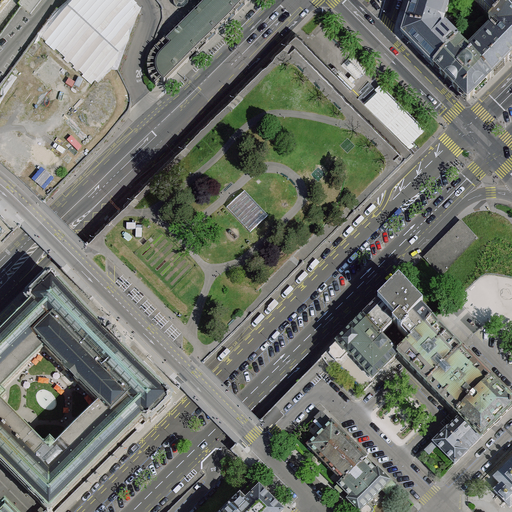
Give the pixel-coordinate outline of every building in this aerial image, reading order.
[(0,0),(0,14),(11,0),(0,0)] [(24,0),(21,5),(26,9),(33,14),(43,0),(24,0)] [(132,16),(113,0),(81,0),(63,15),(116,61),(132,16)] [(207,0),(166,41),(170,45),(160,54),(156,63),(155,70),(159,77),(165,83),(177,72),(250,0),(207,0)] [(434,67),(459,42),(445,28),(441,33),(440,32),(441,29),(440,24),(438,23),(438,22),(444,23),(451,0),(414,0),(403,36),(434,67)] [(511,0),(467,0),(468,1),(468,0),(475,0),(494,18),(511,0)] [(511,0),(494,18),(489,22),(499,32),(496,34),(491,30),(468,52),(468,53),(492,78),(511,57),(511,0)] [(468,53),(468,52),(459,42),(434,67),(468,101),(492,78),(468,53)] [(54,54),(35,74),(50,88),(69,68),(54,54)] [(478,241),(460,224),(424,260),(441,277),(478,241)] [(111,335),(51,274),(42,283),(31,294),(29,301),(0,329),(0,459),(51,510),(146,417),(151,417),(171,397),(114,339),(111,335)] [(423,306),(399,282),(378,303),(396,321),(392,324),(394,326),(402,334),(403,332),(409,326),(406,323),(423,306)] [(396,321),(378,303),(338,344),(349,355),(373,379),(398,354),(381,337),(394,326),(392,324),(396,321)] [(409,326),(403,332),(412,341),(432,321),(435,318),(423,306),(406,323),(409,326)] [(461,350),(432,321),(412,341),(398,354),(427,384),(461,350)] [(341,363),(349,355),(338,344),(330,352),(330,357),(336,363),(341,363)] [(490,379),(461,350),(427,384),(456,413),(490,379)] [(511,401),(490,379),(456,413),(461,418),(481,438),(511,407),(511,401)] [(315,419),(325,429),(332,423),(326,417),(322,413),(315,419)] [(481,438),(461,418),(434,443),(438,447),(455,464),(481,438)] [(367,458),(332,423),(325,429),(308,446),(343,481),(365,460),(367,458)] [(438,447),(434,443),(426,452),(430,455),(438,447)] [(376,472),(365,460),(343,481),(339,485),(340,486),(350,497),(348,500),(360,511),(368,504),(383,490),(391,482),(378,469),(376,472)] [(511,460),(494,479),(500,486),(494,492),(511,510),(511,460)] [(247,500),(259,488),(254,482),(242,495),(247,500)] [(395,486),(391,482),(383,490),(387,494),(395,486)] [(282,511),(283,511),(260,487),(259,488),(247,500),(234,511),(282,511)] [(247,500),(242,495),(229,507),(234,511),(247,500)]
